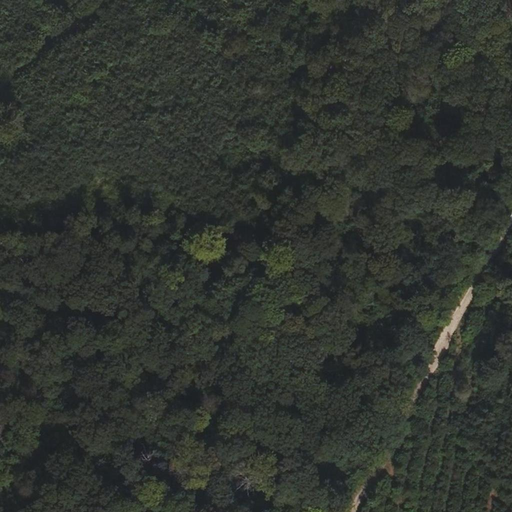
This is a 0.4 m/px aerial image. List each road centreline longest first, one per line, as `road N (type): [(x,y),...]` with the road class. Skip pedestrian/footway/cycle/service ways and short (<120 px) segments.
road 1 (track): [(511,204),(343,511)]
road 2 (track): [(0,89),(107,0)]
